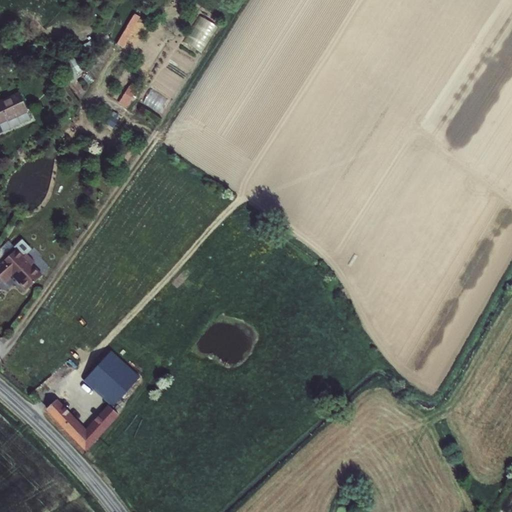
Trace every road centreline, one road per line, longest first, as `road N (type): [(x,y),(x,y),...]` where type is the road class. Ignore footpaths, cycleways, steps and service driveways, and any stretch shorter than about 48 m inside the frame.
road 1 (track): [(28,413),(237,200)]
road 2 (tertiary): [(117,511),(0,388)]
